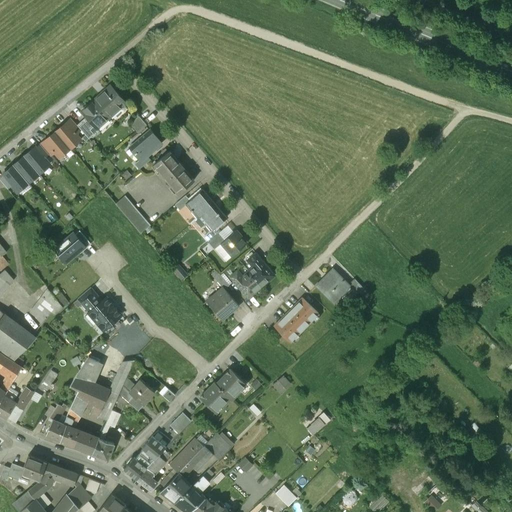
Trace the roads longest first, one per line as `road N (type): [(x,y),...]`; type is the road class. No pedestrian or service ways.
road 1 (residential): [(0,156),(114,61),(300,276)]
road 2 (track): [(114,61),(169,13),(193,9),(467,110)]
road 3 (residential): [(110,472),(300,276)]
road 4 (track): [(329,249),(467,110)]
road 5 (primary): [(511,69),(340,0)]
